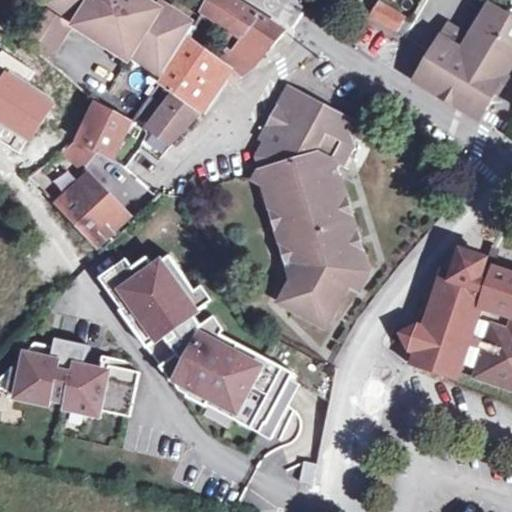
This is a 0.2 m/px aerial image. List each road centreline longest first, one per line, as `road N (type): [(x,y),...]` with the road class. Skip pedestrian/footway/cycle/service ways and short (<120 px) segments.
road 1 (residential): [(511,168),(359,349),(325,504)]
road 2 (unclassified): [(262,0),(511,161)]
